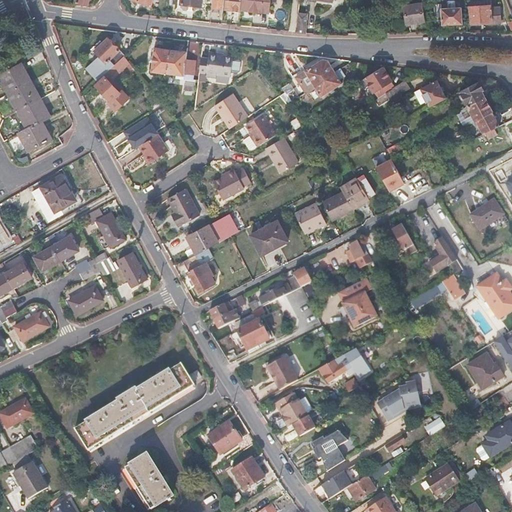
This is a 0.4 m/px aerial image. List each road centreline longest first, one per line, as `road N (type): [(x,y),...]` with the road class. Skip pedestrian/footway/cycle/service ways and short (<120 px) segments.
road 1 (residential): [(106,18),(308,44),(511,43)]
road 2 (residential): [(511,155),(190,316)]
road 3 (residential): [(190,316),(315,511)]
road 4 (residential): [(0,374),(176,291)]
road 5 (residential): [(122,192),(0,258)]
road 6 (residential): [(40,12),(93,137)]
